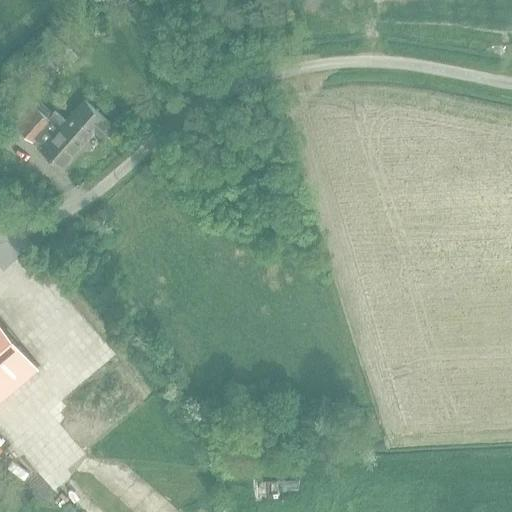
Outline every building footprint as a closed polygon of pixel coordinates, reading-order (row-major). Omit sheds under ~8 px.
[(105,138),(115,127),(90,103),(80,114),(74,109),(41,147),(60,164),(93,127),(105,138)] [(31,138),(48,119),(35,107),(18,126),(31,138)] [(0,404),(41,369),(0,322),(0,404)] [(84,437),(118,407),(123,411),(136,400),(113,374),(101,385),(98,381),(62,412),(84,437)] [(299,479),(266,481),(267,503),(300,501),(299,479)]
